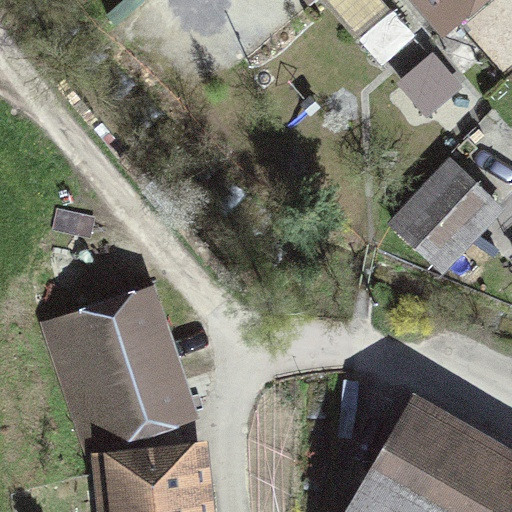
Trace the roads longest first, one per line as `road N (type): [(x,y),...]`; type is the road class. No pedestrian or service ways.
road 1 (unclassified): [(0,49),(223,356)]
road 2 (unclassified): [(223,356),(360,339),(511,426)]
road 3 (residential): [(223,356),(232,511)]
